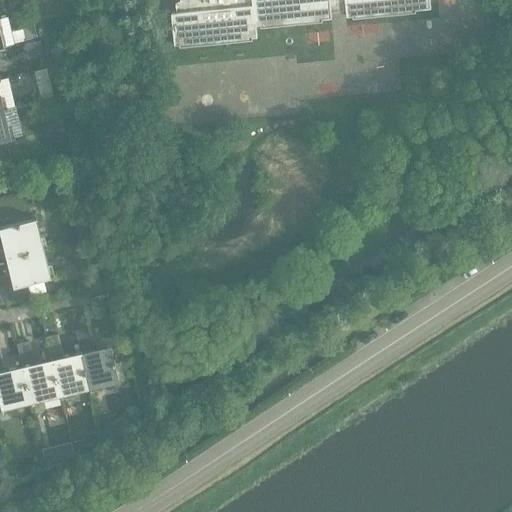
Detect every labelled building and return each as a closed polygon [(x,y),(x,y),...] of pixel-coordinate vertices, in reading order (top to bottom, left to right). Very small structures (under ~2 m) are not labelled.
[(179,0),(180,1),(179,1),(178,1),(177,1),(177,2),(176,2),(175,3),(175,4),(175,5),(176,12),(170,13),(173,45),(257,37),(256,25),(331,18),(330,12),(345,10),(346,16),(430,8),(429,0),(179,0)] [(35,26),(13,31),(15,43),(38,38),(35,26)] [(0,108),(0,140),(10,138),(3,108),(0,108)] [(58,123),(44,126),(48,143),(62,139),(58,123)] [(5,245),(0,245),(0,258),(8,257),(8,255),(43,247),(35,217),(1,226),(5,245)] [(8,255),(8,257),(12,272),(0,275),(0,276),(3,288),(0,288),(0,294),(2,301),(30,294),(27,283),(50,277),(43,247),(8,255)] [(80,352),(81,352),(89,387),(119,380),(111,344),(92,349),(87,327),(75,330),(80,352)] [(60,394),(89,387),(81,352),(80,352),(63,356),(58,334),(46,337),(51,359),(52,359),(60,394)] [(31,399),(32,400),(60,394),(52,359),(51,359),(34,363),(29,341),(17,344),(22,366),(23,365),(31,399)] [(32,400),(31,399),(23,365),(22,366),(5,370),(0,349),(0,400),(2,407),(32,400)] [(81,441),(72,443),(73,451),(83,449),(81,441)]
